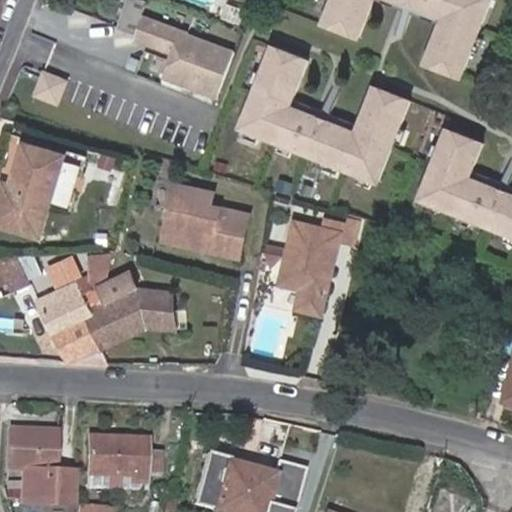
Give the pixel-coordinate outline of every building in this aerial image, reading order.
[(141,9),(145,2),(140,0),(125,0),(115,24),(133,31),(141,9)] [(358,36),(370,0),(399,0),(437,15),(444,12),(448,20),(438,23),(422,62),(457,76),(468,49),(474,35),(475,32),(488,0),(329,0),(321,20),(358,36)] [(382,0),(400,7),(409,11),(438,23),(448,20),(444,12),(437,15),(399,0),(382,0)] [(233,47),(141,9),(133,31),(133,35),(164,46),(171,49),(159,75),(214,96),(233,47)] [(481,38),(474,35),(468,49),(475,51),(481,38)] [(306,152),(322,158),(336,164),(340,166),(356,173),(369,179),(375,181),(389,146),(392,140),(397,127),(408,100),(374,87),(358,124),(362,135),(351,139),(346,128),(294,106),(283,111),(278,102),(291,96),(308,59),(271,44),(260,70),(254,84),(238,122),(246,125),(260,131),(273,138),(277,139),(294,146),(306,152)] [(171,49),(164,46),(153,72),(159,75),(171,49)] [(41,79),(36,91),(57,100),(67,76),(46,67),(41,79)] [(247,80),(254,84),(260,70),(254,67),(247,80)] [(320,108),(291,96),(278,102),(283,111),(294,106),(346,128),(351,139),(362,135),(358,124),(327,111),(320,108)] [(257,140),(260,131),(246,125),(242,135),(257,140)] [(483,226),(500,232),(511,237),(511,194),(472,177),(462,182),(457,174),(466,169),(479,139),(446,126),(438,145),(433,158),(430,164),(416,198),(423,201),(436,206),(448,211),(452,213),(466,219),(483,226)] [(406,130),(397,127),(392,140),(400,143),(406,130)] [(290,153),(294,146),(277,139),(274,147),(290,153)] [(424,154),(433,158),(438,145),(430,141),(424,154)] [(6,182),(0,202),(0,218),(41,229),(62,151),(24,142),(11,184),(6,182)] [(336,164),(322,158),(320,164),(334,170),(336,164)] [(495,180),(466,169),(457,174),(462,182),(472,177),(511,194),(511,186),(504,184),(495,180)] [(367,184),(369,179),(356,173),(354,179),(367,184)] [(204,236),(200,248),(237,261),(253,212),(213,199),(216,191),(183,180),(169,224),(204,236)] [(291,199),(277,196),(274,207),(288,210),(291,199)] [(434,212),(436,206),(423,201),(420,206),(434,212)] [(464,225),(466,219),(452,213),(450,218),(464,225)] [(327,218),(325,228),(339,231),(337,240),(352,243),(355,224),(327,218)] [(337,240),(339,231),(325,228),(293,221),(287,246),(286,252),(280,279),(302,285),(296,304),(322,309),(337,240)] [(165,234),(200,248),(204,236),(169,224),(165,234)] [(511,241),(511,237),(500,232),(497,238),(511,245),(511,241)] [(286,252),(287,246),(266,242),(272,265),(286,252)] [(77,263),(76,253),(54,253),(54,264),(77,263)] [(26,254),(0,262),(0,286),(16,281),(19,289),(36,283),(26,254)] [(92,281),(109,280),(114,254),(89,255),(92,281)] [(67,361),(98,348),(84,315),(93,310),(92,306),(85,290),(80,280),(41,298),(45,307),(67,361)] [(85,290),(92,306),(93,306),(116,295),(109,280),(85,290)] [(84,315),(98,348),(130,335),(150,325),(171,325),(170,295),(138,295),(118,304),(116,301),(93,310),(84,315)] [(511,375),(506,400),(503,412),(511,413),(511,375)] [(58,430),(13,428),(11,467),(26,468),(24,499),(78,502),(78,471),(56,470),(58,430)] [(132,445),(133,438),(87,434),(85,470),(130,473),(129,479),(142,479),(145,447),(132,445)] [(146,438),(133,438),(132,445),(145,447),(146,438)] [(196,506),(223,511),(263,511),(273,475),(247,468),(248,463),(208,454),(196,506)] [(293,511),(305,470),(277,463),(273,475),(263,511),(293,511)] [(26,468),(11,467),(10,480),(25,481),(26,468)] [(130,473),(85,470),(84,485),(142,489),(142,479),(129,479),(130,473)]
